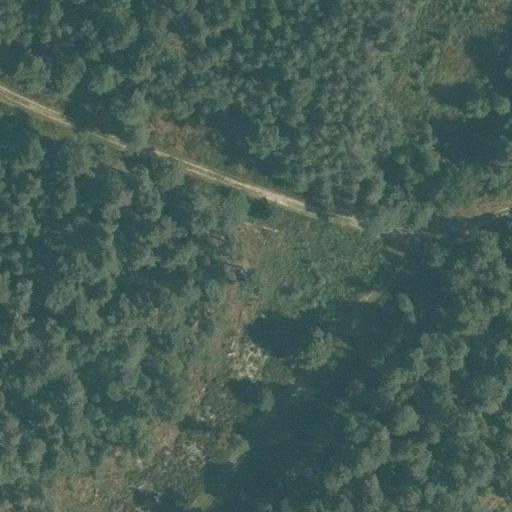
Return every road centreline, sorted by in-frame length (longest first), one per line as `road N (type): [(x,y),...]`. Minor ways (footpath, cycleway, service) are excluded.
road 1 (track): [(0,97),(412,237)]
road 2 (track): [(412,237),(412,247),(202,511)]
